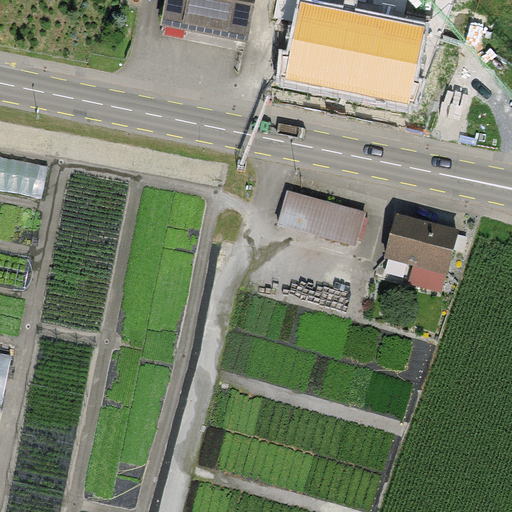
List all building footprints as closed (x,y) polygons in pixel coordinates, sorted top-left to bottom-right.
[(171,0),(165,37),(247,50),(255,0),(171,0)] [(408,54),(436,62),(455,0),(299,0),(294,18),(318,25),(312,44),(402,72),(408,54)] [(369,217),(292,195),(281,229),(317,240),(299,301),(340,313),(369,217)] [(463,239),(399,219),(386,260),(418,270),(413,286),(444,297),(463,239)] [(400,369),(410,334),(257,289),(238,354),(225,350),(180,503),(211,511),(272,511),(278,492),(347,511),(383,511),(424,376),(400,369)]
